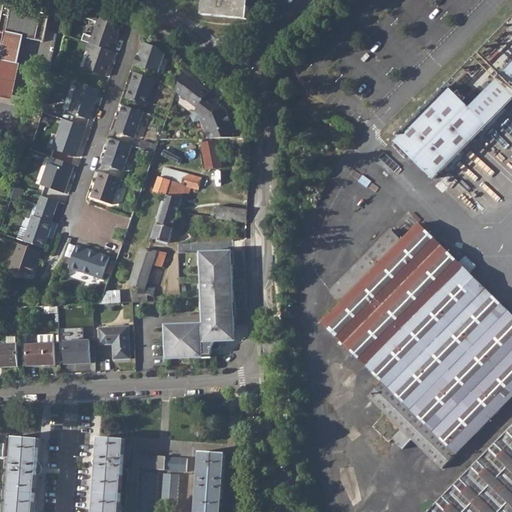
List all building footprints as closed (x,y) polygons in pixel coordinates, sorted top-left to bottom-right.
[(203,0),(203,14),(248,19),(249,0),(203,0)] [(48,14),(3,4),(0,19),(0,30),(40,39),(40,41),(42,42),(48,14)] [(97,14),(81,4),(77,18),(94,24),(96,18),(97,14)] [(87,44),(110,53),(113,45),(111,44),(116,27),(106,23),(106,21),(96,18),(94,24),(89,38),(82,35),(79,42),(84,43),(87,44)] [(21,37),(3,33),(0,50),(0,97),(10,100),(17,101),(24,65),(18,64),(16,64),(17,56),(21,37)] [(91,74),(101,77),(107,61),(109,61),(112,53),(110,53),(87,44),(84,43),(82,51),(86,52),(80,68),(92,72),(91,74)] [(140,58),(137,67),(160,75),(167,57),(157,50),(147,46),(142,59),(140,58)] [(397,143),(436,180),(488,125),(511,100),(511,65),(493,86),(488,82),(483,87),(488,91),(471,108),(450,88),(397,143)] [(177,95),(198,112),(199,109),(201,107),(205,102),(209,96),(210,96),(192,82),(193,79),(184,73),(177,95)] [(128,101),(148,108),(156,82),(137,75),(128,101)] [(66,112),(86,119),(96,89),(77,82),(71,100),(67,110),(66,112)] [(220,112),(216,108),(219,104),(209,96),(205,102),(201,107),(199,109),(198,112),(195,115),(199,118),(210,138),(235,136),(235,132),(232,127),(234,126),(225,109),(220,112)] [(61,108),(67,110),(71,100),(64,98),(61,108)] [(145,115),(125,107),(116,133),(136,140),(145,115)] [(50,149),(72,157),(83,127),(60,118),(54,133),(55,134),(50,149)] [(105,166),(125,173),(134,147),(114,140),(105,166)] [(222,141),(205,141),(205,168),(222,168),(222,141)] [(159,148),(143,143),(141,150),(156,155),(159,148)] [(37,184),(61,192),(71,164),(53,158),(50,164),(45,162),(37,184)] [(95,199),(114,206),(123,180),(102,172),(99,181),(101,182),(95,199)] [(189,174),(186,185),(184,192),(188,193),(191,187),(198,189),(201,178),(189,174)] [(170,242),(184,192),(186,185),(160,177),(155,192),(165,195),(153,237),(170,242)] [(215,216),(247,221),(246,209),(217,205),(215,216)] [(20,240),(40,248),(50,222),(48,221),(50,214),(34,209),(32,214),(30,214),(20,240)] [(414,424),(444,454),(511,385),(511,309),(459,256),(467,248),(463,244),(455,252),(418,215),(402,230),(391,220),(331,279),(342,291),(324,309),(384,369),(372,381),(388,398),(375,410),(391,427),(395,423),(405,433),(414,424)] [(10,268),(29,275),(35,259),(37,259),(39,251),(18,244),(10,268)] [(70,267),(103,278),(111,256),(104,253),(104,255),(86,249),(87,247),(78,244),(70,267)] [(147,285),(154,264),(157,251),(141,248),(130,284),(135,285),(133,288),(133,302),(142,302),(142,292),(138,291),(140,286),(146,288),(147,285)] [(166,323),(167,359),(214,358),(214,341),(237,340),(234,249),(201,250),(203,322),(166,323)] [(167,253),(157,251),(154,264),(163,267),(167,253)] [(153,286),(147,285),(146,288),(140,286),(138,291),(142,292),(150,294),(153,286)] [(121,290),(106,290),(106,302),(121,303),(121,290)] [(114,344),(115,359),(131,359),(129,328),(99,329),(100,345),(114,344)] [(29,366),(56,365),(55,362),(55,347),(54,343),(53,335),(39,336),(39,344),(28,345),(29,366)] [(65,341),(66,364),(90,363),(89,340),(65,341)] [(0,366),(19,366),(17,344),(8,344),(0,344),(0,366)] [(511,511),(511,434),(433,511),(511,511)] [(33,511),(36,475),(37,475),(40,474),(41,470),(40,466),(37,464),(39,439),(14,437),(8,511),(33,511)] [(119,511),(125,440),(100,438),(98,456),(95,458),(92,462),(94,465),(97,467),(94,511),(119,511)] [(201,452),(196,511),(221,511),(226,454),(201,452)] [(187,458),(137,454),(136,468),(186,471),(187,458)] [(142,472),(139,511),(154,511),(157,473),(142,472)] [(163,473),(161,504),(177,504),(179,474),(163,473)]
